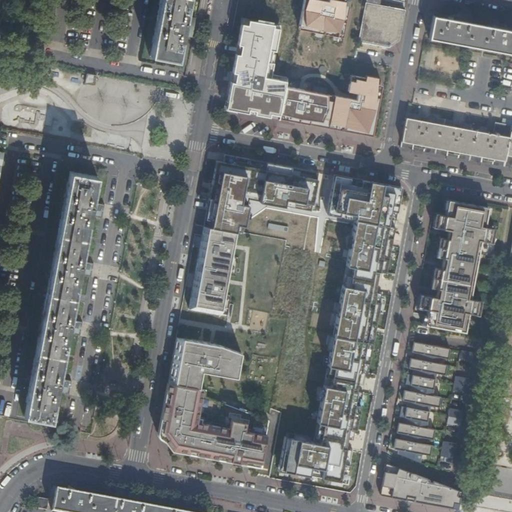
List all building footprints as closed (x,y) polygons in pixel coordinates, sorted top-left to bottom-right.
[(60,0),(46,0),(45,6),(59,8),(60,0)] [(162,0),(153,55),(179,60),(184,33),(193,35),(197,17),(188,15),(190,0),(162,0)] [(346,0),(297,0),(293,26),(317,30),(341,34),(346,0)] [(407,8),(369,0),(361,42),(391,48),(397,44),(397,42),(399,43),(401,40),(407,8)] [(511,20),(428,5),(423,36),(511,52),(511,20)] [(54,36),(59,9),(46,7),(41,34),(54,36)] [(293,16),(238,7),(220,109),(273,117),(293,16)] [(282,75),(281,82),(274,116),(377,138),(392,67),(343,57),(337,86),(282,75)] [(97,84),(99,73),(89,72),(87,82),(97,84)] [(409,111),(408,117),(421,119),(422,113),(409,111)] [(408,117),(403,146),(435,152),(511,166),(511,124),(499,122),(496,133),(481,131),(482,124),(475,123),(474,129),(447,124),(448,118),(441,117),(440,122),(421,119),(408,117)] [(103,146),(124,150),(126,137),(106,133),(103,146)] [(511,166),(435,152),(403,146),(402,151),(471,164),(511,171),(511,166)] [(219,168),(209,211),(250,215),(253,197),(313,207),(319,177),(222,153),(219,168)] [(27,414),(53,419),(59,390),(71,393),(71,389),(69,389),(70,382),(73,382),(73,379),(61,377),(70,332),(82,334),(82,330),(80,330),(81,323),(84,324),(84,320),(72,318),(81,272),(93,275),(93,271),(91,271),(92,264),(95,265),(95,261),(83,259),(91,214),(104,216),(104,213),(102,212),(103,206),(105,207),(106,203),(94,201),(99,174),(72,170),(27,414)] [(393,187),(343,182),(333,215),(351,220),(395,221),(400,198),(393,187)] [(490,219),(492,207),(452,199),(450,209),(449,214),(442,212),(439,226),(447,227),(452,228),(450,236),(445,236),(442,255),(446,256),(444,267),(440,266),(436,286),(440,287),(439,295),(426,293),(424,307),(428,308),(432,308),(429,322),(468,330),(472,311),(479,312),(482,298),(475,296),(485,240),(493,241),(495,227),(488,225),(489,219),(490,219)] [(192,306),(224,312),(239,230),(207,224),(192,306)] [(393,242),(352,241),(325,329),(370,338),(393,242)] [(206,336),(214,336),(215,326),(207,325),(206,336)] [(179,335),(170,380),(201,386),(205,370),(227,374),(228,371),(240,373),(243,352),(223,343),(179,335)] [(450,344),(411,337),(407,349),(447,357),(450,344)] [(363,351),(323,345),(306,423),(356,429),(363,351)] [(444,360),(407,354),(405,366),(442,372),(444,360)] [(433,375),(410,371),(408,381),(431,385),(433,375)] [(215,454),(263,464),(269,432),(272,417),(208,394),(209,388),(201,386),(170,380),(161,429),(173,446),(212,453),(212,451),(216,452),(215,454)] [(440,394),(401,386),(399,398),(438,405),(440,394)] [(428,407),(403,403),(402,415),(425,419),(428,407)] [(432,425),(395,418),(392,431),(431,436),(432,425)] [(361,441),(288,426),(273,480),(334,490),(354,476),(361,441)] [(432,441),(390,434),(389,447),(428,454),(432,441)] [(454,457),(453,442),(440,442),(441,457),(454,457)] [(457,486),(384,456),(376,487),(385,490),(386,496),(455,509),(457,486)] [(188,511),(58,488),(54,509),(67,511),(188,511)] [(511,511),(511,500),(481,493),(478,505),(511,511)] [(49,508),(51,498),(41,496),(39,507),(49,508)]
